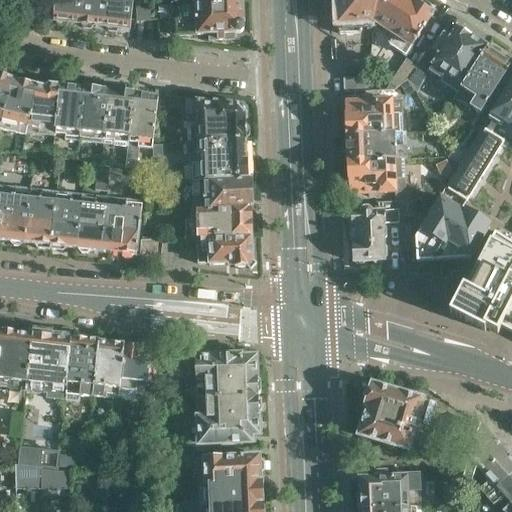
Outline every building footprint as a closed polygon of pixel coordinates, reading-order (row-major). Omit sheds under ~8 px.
[(0,0),(0,9),(4,13),(13,3),(9,0),(0,0)] [(56,0),(54,22),(79,25),(82,0),(56,0)] [(82,0),(79,25),(105,27),(108,0),(82,0)] [(108,0),(105,27),(131,30),(133,0),(108,0)] [(166,36),(174,36),(209,35),(210,42),(234,41),(234,34),(241,34),(244,30),(242,0),(235,0),(185,4),(186,19),(165,20),(166,36)] [(339,16),(340,26),(340,34),(360,33),(360,23),(373,22),(373,24),(374,25),(374,21),(387,0),(338,0),(339,5),(336,8),(337,14),(339,16)] [(387,0),(374,21),(374,25),(394,38),(388,46),(406,58),(412,50),(418,41),(419,42),(424,34),(421,33),(434,14),(432,13),(430,7),(424,3),(418,3),(413,0),(387,0)] [(150,4),(136,4),(137,23),(151,22),(150,4)] [(429,51),(416,71),(417,95),(428,72),(441,80),(439,83),(457,94),(486,49),(487,47),(468,34),(467,31),(463,29),(460,29),(457,28),(450,39),(444,36),(441,40),(440,39),(432,53),(429,51)] [(457,94),(454,100),(470,110),(471,109),(481,115),(511,65),(502,59),(500,53),(495,49),(489,50),(486,49),(457,94)] [(406,60),(390,84),(397,89),(401,86),(408,81),(409,80),(414,73),(417,67),(406,60)] [(0,75),(0,125),(1,121),(2,121),(16,82),(14,81),(0,75)] [(368,78),(343,79),(344,93),(369,92),(368,78)] [(415,239),(389,281),(450,313),(449,314),(485,332),(486,329),(489,323),(501,329),(511,334),(511,80),(488,119),(482,128),(445,188),(439,198),(440,199),(415,239)] [(408,81),(401,86),(407,96),(415,92),(408,81)] [(1,121),(0,125),(0,130),(16,134),(19,125),(29,127),(30,128),(39,87),(16,82),(2,121),(1,121)] [(30,128),(29,127),(27,133),(38,136),(55,137),(55,135),(56,131),(56,128),(60,87),(49,86),(45,88),(39,87),(30,128)] [(347,120),(344,124),(344,130),(348,134),(348,136),(395,133),(404,132),(402,103),(417,95),(415,92),(407,96),(401,86),(397,89),(393,91),(388,91),(388,99),(388,102),(349,103),(346,103),(347,120)] [(56,131),(55,135),(65,136),(65,141),(80,142),(87,90),(60,87),(56,128),(56,131)] [(103,92),(87,90),(80,142),(94,144),(94,140),(105,141),(111,91),(103,91),(103,92)] [(111,91),(105,141),(114,142),(113,147),(128,148),(129,143),(132,143),(138,96),(116,93),(117,92),(111,91)] [(138,96),(132,143),(129,168),(139,169),(142,148),(152,150),(153,142),(154,142),(158,98),(138,96)] [(233,106),(195,102),(185,101),(185,118),(186,144),(192,143),(197,143),(247,142),(247,136),(251,134),(251,127),(247,126),(246,115),(248,115),(248,110),(244,106),(239,105),(239,107),(233,106)] [(395,133),(348,136),(349,162),(396,159),(407,158),(406,148),(405,148),(404,132),(395,133)] [(247,142),(197,143),(192,143),(192,147),(189,147),(190,183),(195,183),(248,180),(248,176),(252,173),(252,166),(248,164),(247,142)] [(26,144),(25,154),(35,155),(36,145),(26,144)] [(163,158),(163,145),(153,145),(153,158),(163,158)] [(349,165),(345,169),(346,175),(350,178),(351,195),(353,195),(353,200),(369,200),(376,200),(381,200),(381,194),(406,193),(405,160),(396,160),(396,159),(349,162),(349,165)] [(99,167),(96,190),(107,191),(108,181),(109,169),(109,168),(99,167)] [(109,169),(108,181),(120,183),(121,170),(109,169)] [(40,187),(41,174),(34,173),(33,186),(40,187)] [(250,180),(248,180),(195,183),(196,210),(205,210),(231,209),(251,209),(250,180)] [(31,189),(0,185),(0,223),(3,224),(1,241),(11,243),(14,246),(20,247),(23,244),(24,244),(31,189)] [(31,189),(24,244),(36,245),(38,249),(48,250),(57,192),(31,189)] [(57,192),(48,250),(50,251),(51,249),(52,251),(64,252),(67,249),(76,250),(84,195),(57,192)] [(84,195),(76,250),(79,250),(82,254),(87,254),(91,252),(112,254),(114,237),(105,235),(110,198),(84,195)] [(142,202),(110,198),(105,235),(114,237),(112,254),(122,255),(124,259),(131,259),(134,256),(137,256),(138,245),(139,246),(142,225),(140,225),(142,212),(142,202)] [(375,204),(375,212),(373,212),(369,209),(364,209),(361,213),(351,213),(352,229),(349,231),(350,240),(352,242),(353,263),(356,263),(357,265),(363,265),(365,262),(374,262),(375,264),(381,263),(383,262),(385,261),(385,259),(388,257),(387,248),(385,246),(385,240),(387,237),(386,230),(384,227),(384,224),(399,224),(399,216),(415,216),(414,202),(403,203),(375,204)] [(205,211),(197,211),(197,221),(185,221),(186,240),(197,240),(201,239),(252,237),(251,209),(231,209),(205,210),(205,211)] [(252,237),(201,239),(197,240),(198,265),(209,265),(209,266),(229,266),(229,267),(235,267),(235,268),(248,268),(251,271),(256,264),(253,262),(252,237)] [(141,241),(141,246),(142,246),(141,257),(143,261),(154,262),(157,259),(159,241),(141,241)] [(0,391),(7,392),(7,389),(12,392),(19,393),(26,392),(27,384),(25,384),(31,336),(0,332),(0,391)] [(31,336),(25,384),(27,384),(26,392),(32,392),(33,394),(35,394),(38,395),(41,394),(42,393),(48,394),(49,387),(59,388),(57,400),(65,401),(66,395),(65,395),(66,389),(67,389),(72,349),(71,349),(71,341),(50,338),(48,334),(39,333),(36,337),(31,336)] [(65,395),(66,395),(92,398),(93,387),(94,387),(97,352),(98,352),(99,343),(99,342),(87,340),(85,337),(78,336),(75,339),(72,339),(72,341),(71,341),(71,349),(72,349),(67,389),(66,389),(65,395)] [(93,387),(92,398),(103,399),(105,388),(120,390),(125,346),(123,346),(120,343),(113,341),(109,345),(99,343),(98,352),(97,352),(94,387),(93,387)] [(125,346),(120,390),(137,393),(137,388),(148,389),(148,384),(155,385),(158,356),(157,356),(157,357),(147,356),(148,349),(139,348),(137,345),(130,344),(128,347),(125,346)] [(196,360),(196,382),(197,400),(206,400),(206,401),(258,398),(258,396),(262,393),(261,383),(257,380),(256,358),(253,358),(251,357),(245,357),(244,358),(241,358),(241,356),(230,356),(228,355),(218,355),(215,358),(213,358),(213,359),(196,360)] [(359,437),(371,440),(411,452),(427,457),(433,439),(416,433),(419,424),(430,427),(436,405),(425,402),(372,386),(372,387),(365,391),(363,400),(366,406),(366,408),(367,408),(359,437)] [(195,415),(196,443),(190,443),(190,452),(211,452),(210,448),(251,446),(251,444),(255,443),(255,436),(259,436),(259,432),(262,432),(261,420),(259,420),(258,416),(262,413),(261,402),(258,399),(258,398),(206,401),(206,400),(197,400),(196,400),(197,415),(195,415)] [(479,429),(469,460),(464,478),(472,480),(476,467),(480,471),(505,453),(482,427),(479,429)] [(28,468),(30,449),(21,448),(19,467),(28,468)] [(511,460),(505,453),(480,471),(490,482),(479,491),(485,498),(496,489),(511,475),(511,460)] [(202,458),(202,459),(197,459),(199,506),(261,502),(260,474),(264,471),(264,463),(259,460),(259,457),(249,458),(249,455),(224,456),(224,457),(202,458)] [(78,470),(79,458),(61,456),(60,468),(78,470)] [(361,508),(361,511),(410,509),(420,509),(422,509),(421,494),(420,474),(387,476),(387,463),(365,464),(365,473),(360,473),(361,479),(360,479),(360,495),(357,495),(358,508),(361,508)] [(43,490),(43,470),(43,469),(28,468),(19,467),(17,466),(17,490),(43,490)] [(71,474),(43,470),(43,490),(71,490),(71,474)] [(511,475),(496,489),(485,498),(493,507),(504,497),(510,505),(511,503),(511,475)] [(146,481),(130,481),(130,503),(146,503),(146,481)] [(199,511),(261,511),(261,502),(199,506),(199,511)] [(511,511),(511,503),(510,505),(510,506),(502,511),(511,511)]
